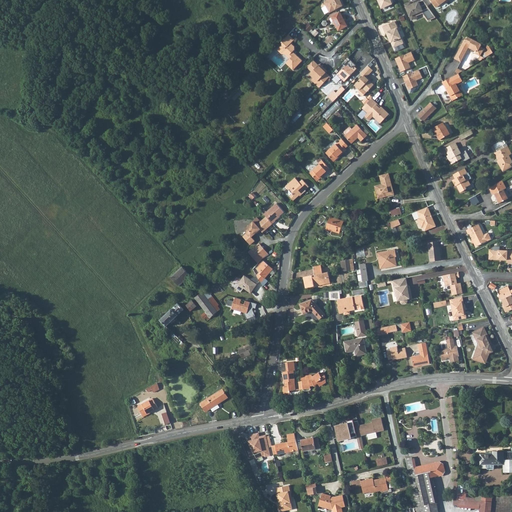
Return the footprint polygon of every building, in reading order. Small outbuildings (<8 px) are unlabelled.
[(326,0),(324,2),(330,13),(344,6),(342,1),(341,2),(340,0),(326,0)] [(378,0),(382,8),(393,3),(391,0),(378,0)] [(436,17),(423,0),(414,0),(413,1),(414,4),(411,5),(410,2),(405,4),(411,19),(413,20),(416,18),(417,16),(423,13),(428,21),(436,17)] [(340,12),(331,17),(339,31),(348,26),(340,12)] [(395,21),(383,26),(386,33),(387,33),(389,39),(390,38),(392,42),(394,47),(403,43),(397,28),(395,21)] [(288,35),(281,43),(282,44),(276,50),(281,54),(284,54),(289,59),(286,63),(293,70),(302,61),(294,54),(293,55),(291,54),(292,52),(294,50),(294,47),(290,44),(294,40),(288,35)] [(465,41),(461,47),(467,51),(469,48),(470,47),(477,51),(477,52),(475,55),(480,58),(485,50),(481,48),(483,46),(469,38),(467,41),(468,41),(467,43),(465,41)] [(465,55),(459,51),(455,59),(461,62),(465,55)] [(415,60),(411,52),(396,58),(399,66),(400,66),(401,67),(400,67),(402,71),(411,68),(409,63),(415,60)] [(310,75),(314,79),(318,82),(315,85),(320,90),(329,80),(325,75),(326,74),(324,72),(325,71),(320,66),(310,75)] [(347,66),(338,76),(341,79),(345,82),(347,80),(348,80),(357,71),(353,68),(351,70),(347,66)] [(368,67),(360,76),(363,79),(355,87),(360,92),(362,89),(367,94),(374,87),(366,79),(373,72),(368,67)] [(423,78),(419,69),(404,76),(407,84),(408,83),(408,85),(409,89),(418,85),(416,80),(423,78)] [(457,73),(441,82),(445,89),(446,89),(451,96),(450,96),(453,101),(461,96),(459,91),(460,91),(456,84),(461,80),(457,73)] [(334,92),(328,98),(333,103),(338,99),(346,91),(342,88),(336,94),(334,92)] [(338,101),(324,115),(328,118),(342,105),(338,101)] [(369,102),(360,112),(365,117),(362,120),(366,124),(371,120),(378,127),(387,118),(379,111),(378,113),(374,109),(375,108),(369,102)] [(436,108),(431,102),(417,114),(421,119),(424,120),(436,108)] [(300,109),(290,119),(294,123),(304,113),(300,109)] [(436,132),(436,133),(446,128),(445,126),(444,126),(442,123),(432,128),(435,132),(436,132)] [(333,131),(327,124),(323,128),(329,134),(333,131)] [(349,128),(343,134),(345,137),(344,138),(351,145),(358,139),(361,142),(366,137),(357,126),(352,131),(349,128)] [(446,128),(436,133),(440,140),(450,134),(446,128)] [(469,129),(460,135),(462,139),(472,133),(469,129)] [(325,149),(327,152),(338,141),(336,139),(325,149)] [(504,139),(494,144),(496,148),(506,143),(504,139)] [(341,140),(339,143),(345,150),(347,147),(341,140)] [(445,148),(449,154),(452,159),(450,160),(452,164),(462,159),(463,162),(470,158),(468,156),(465,150),(461,153),(455,142),(445,148)] [(345,150),(339,143),(329,151),(330,152),(326,155),(333,163),(337,159),(336,159),(342,153),(345,150)] [(506,143),(496,148),(498,152),(508,146),(506,143)] [(498,152),(495,153),(500,160),(501,159),(502,162),(500,163),(504,170),(511,166),(510,163),(511,162),(511,159),(509,154),(511,153),(508,146),(498,152)] [(320,165),(310,174),(316,182),(321,178),(320,177),(329,170),(322,161),(318,164),(320,165)] [(464,168),(453,174),(456,179),(453,180),(456,185),(458,184),(459,187),(458,187),(461,192),(467,189),(466,187),(470,184),(467,179),(466,180),(463,176),(468,174),(464,168)] [(377,186),(379,195),(384,194),(385,197),(396,194),(390,173),(382,176),(384,184),(377,186)] [(285,187),(288,191),(290,190),(292,193),(292,195),(290,197),(294,202),(296,200),(299,197),(300,196),(300,194),(301,193),(302,195),(306,191),(309,188),(303,180),(299,183),(295,178),(285,187)] [(502,181),(497,185),(489,189),(493,196),(494,195),(499,205),(510,200),(505,190),(507,189),(502,181)] [(476,196),(470,200),(473,207),(480,203),(476,196)] [(276,204),(264,215),(267,218),(273,224),(277,221),(276,220),(284,212),(276,204)] [(401,207),(391,210),(393,216),(403,213),(401,207)] [(428,208),(417,213),(420,219),(418,220),(422,230),(424,229),(426,233),(437,228),(433,219),(431,220),(429,217),(431,216),(428,208)] [(326,218),(323,215),(317,222),(320,224),(324,222),(326,218)] [(344,221),(330,216),(326,228),(333,230),(331,233),(332,235),(339,236),(342,237),(343,236),(344,231),(341,230),(342,227),(344,221)] [(267,218),(261,222),(267,229),(273,224),(267,218)] [(398,221),(391,224),(391,230),(401,226),(398,221)] [(267,229),(261,222),(257,226),(254,222),(245,231),(248,234),(244,238),(251,245),(255,241),(252,238),(260,230),(263,233),(267,229)] [(479,223),(467,228),(469,232),(470,232),(476,245),(492,238),(489,231),(484,234),(479,223)] [(258,243),(247,252),(256,264),(268,254),(258,243)] [(436,243),(427,244),(429,262),(430,263),(440,262),(438,248),(437,248),(436,243)] [(357,248),(358,257),(366,256),(365,247),(357,248)] [(511,250),(490,249),(490,258),(503,259),(507,259),(507,261),(511,261),(511,250)] [(396,251),(378,255),(382,270),(398,267),(396,258),(397,257),(396,251)] [(349,260),(342,260),(344,272),(354,271),(353,266),(350,266),(349,260)] [(259,271),(256,275),(249,279),(255,284),(258,282),(262,287),(267,280),(264,278),(272,269),(263,261),(256,268),(259,271)] [(365,264),(360,265),(362,283),(368,282),(365,264)] [(320,266),(312,268),(314,276),(303,279),(306,289),(315,288),(314,286),(327,283),(327,279),(329,278),(328,273),(323,274),(320,266)] [(180,269),(169,279),(178,288),(189,278),(180,269)] [(422,279),(439,275),(438,271),(421,275),(422,279)] [(460,272),(445,275),(447,285),(452,284),(454,294),(464,292),(462,282),(459,283),(458,277),(461,276),(460,272)] [(243,275),(236,284),(250,293),(256,284),(255,284),(249,279),(243,275)] [(314,286),(315,288),(331,284),(329,278),(327,279),(327,283),(314,286)] [(408,278),(394,280),(394,283),(396,292),(398,291),(399,296),(401,296),(401,301),(402,303),(404,304),(408,303),(409,301),(409,299),(414,298),(412,292),(410,292),(410,289),(408,278)] [(502,289),(498,291),(500,294),(498,295),(501,299),(502,299),(504,303),(508,310),(511,308),(511,296),(511,294),(511,293),(511,288),(510,290),(510,289),(504,292),(502,289)] [(203,292),(195,298),(206,312),(202,315),(205,318),(209,315),(211,318),(217,312),(209,301),(214,298),(207,289),(204,291),(203,292)] [(339,292),(326,293),(327,302),(335,301),(335,305),(336,305),(337,307),(335,307),(336,314),(341,314),(341,311),(346,310),(346,312),(352,311),(356,311),(356,312),(361,311),(359,298),(351,299),(338,300),(338,295),(339,295),(339,292)] [(256,308),(258,303),(236,297),(232,308),(247,313),(246,316),(253,318),(256,308)] [(214,298),(209,301),(217,312),(221,307),(214,298)] [(463,298),(451,300),(454,315),(455,314),(456,321),(466,319),(464,310),(465,309),(463,298)] [(192,300),(187,305),(191,311),(198,306),(192,300)] [(308,301),(297,305),(301,316),(309,312),(318,320),(323,314),(308,301)] [(162,317),(161,319),(161,320),(164,323),(168,319),(171,323),(184,309),(178,303),(162,317)] [(161,320),(156,324),(157,325),(161,329),(157,333),(163,339),(166,336),(174,343),(171,345),(174,349),(178,347),(181,349),(185,344),(167,326),(171,323),(168,319),(164,323),(161,320)] [(358,322),(357,323),(358,329),(361,329),(363,337),(368,336),(365,321),(361,322),(358,322)] [(411,322),(401,324),(402,325),(408,324),(410,330),(407,330),(407,332),(412,330),(411,322)] [(150,324),(143,330),(146,335),(153,328),(150,324)] [(395,325),(375,329),(377,336),(396,332),(395,325)] [(483,328),(474,332),(478,342),(480,342),(479,346),(481,347),(479,353),(478,353),(476,359),(484,362),(486,356),(489,357),(490,353),(494,351),(491,344),(492,344),(487,332),(485,333),(483,328)] [(359,351),(360,356),(368,354),(365,338),(346,342),(348,353),(359,351)] [(444,350),(442,352),(444,360),(448,360),(450,356),(452,356),(453,362),(460,360),(459,356),(461,355),(459,345),(456,346),(455,338),(449,340),(449,343),(450,347),(447,348),(447,350),(444,350)] [(415,367),(421,366),(421,364),(423,364),(423,365),(431,364),(427,342),(419,344),(421,355),(414,356),(413,358),(415,367)] [(441,345),(442,352),(444,350),(447,350),(447,348),(450,347),(449,343),(441,345)] [(242,353),(246,362),(259,356),(255,347),(242,353)] [(389,360),(394,359),(396,359),(397,360),(408,358),(406,348),(399,350),(398,347),(391,348),(392,351),(388,352),(389,360)] [(198,352),(186,359),(203,387),(216,379),(198,352)] [(289,373),(285,374),(287,384),(288,384),(289,388),(285,389),(286,396),(292,395),(292,393),(298,392),(297,383),(297,382),(295,372),(297,372),(295,363),(287,365),(289,373)] [(313,376),(303,378),(304,382),(305,390),(312,389),(312,387),(316,386),(318,384),(317,384),(319,382),(322,387),(328,382),(327,377),(325,374),(322,376),(321,375),(320,373),(314,377),(313,376)] [(152,387),(148,389),(149,392),(153,390),(154,393),(161,389),(159,383),(152,387)] [(223,388),(201,402),(206,411),(229,397),(223,388)] [(153,398),(138,407),(143,416),(158,408),(153,398)] [(163,413),(166,424),(171,422),(168,411),(163,413)] [(365,424),(359,426),(362,435),(368,434),(369,439),(378,437),(376,432),(385,430),(382,418),(373,420),(373,422),(374,424),(365,426),(365,424)] [(359,426),(358,421),(354,422),(353,420),(347,421),(348,425),(345,425),(345,424),(335,426),(338,437),(339,440),(348,438),(347,435),(356,433),(357,436),(357,438),(362,437),(362,435),(359,426)] [(271,456),(266,437),(260,438),(259,434),(251,436),(249,440),(257,459),(265,456),(266,457),(271,456)] [(290,443),(278,445),(279,455),(287,453),(287,456),(293,455),(292,452),(299,451),(295,434),(288,436),(290,443)] [(320,437),(303,441),(305,451),(322,448),(320,437)] [(480,453),(480,463),(502,464),(502,472),(509,472),(511,469),(511,451),(493,450),(493,453),(480,453)] [(412,452),(406,454),(409,467),(437,461),(436,458),(416,462),(414,454),(412,454),(412,452)] [(333,462),(331,455),(325,456),(326,463),(333,462)] [(387,457),(377,459),(378,466),(388,464),(387,457)] [(437,461),(409,467),(417,501),(436,497),(438,497),(435,482),(433,472),(439,471),(437,461)] [(373,478),(361,480),(362,485),(364,493),(376,490),(377,491),(389,489),(387,482),(386,477),(374,479),(373,478)] [(491,511),(493,495),(476,493),(476,497),(466,496),(467,483),(455,482),(454,507),(480,508),(479,511),(491,511)] [(288,487),(277,489),(278,495),(277,495),(279,503),(280,506),(278,506),(279,511),(283,511),(291,510),(289,499),(290,498),(288,487)] [(322,494),(318,505),(332,510),(333,510),(345,507),(343,496),(334,498),(330,499),(331,497),(322,494)] [(439,511),(436,497),(418,504),(419,511),(439,511)]
